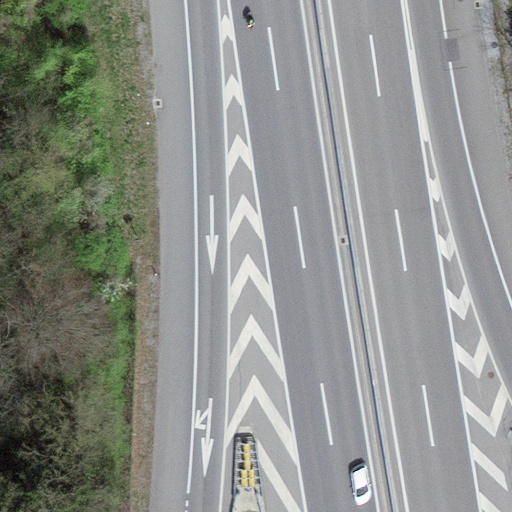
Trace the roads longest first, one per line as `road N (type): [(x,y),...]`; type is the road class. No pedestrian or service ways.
road 1 (motorway): [(265,0),(342,511)]
road 2 (motorway): [(443,511),(366,0)]
